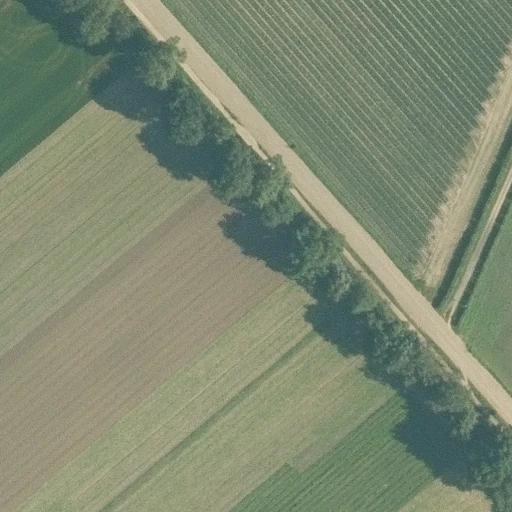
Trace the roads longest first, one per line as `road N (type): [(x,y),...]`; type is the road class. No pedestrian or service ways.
road 1 (track): [(511,411),(150,0)]
road 2 (track): [(511,195),(448,337)]
